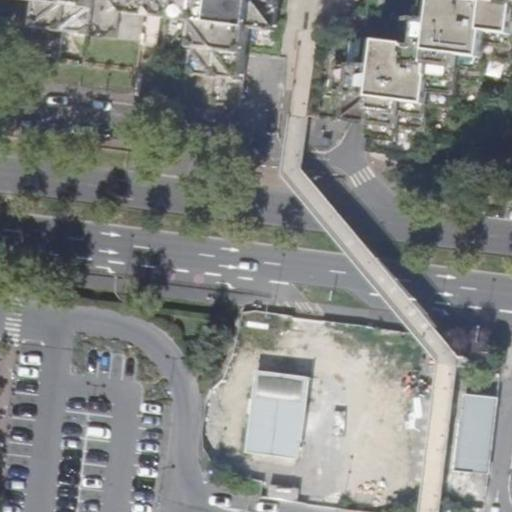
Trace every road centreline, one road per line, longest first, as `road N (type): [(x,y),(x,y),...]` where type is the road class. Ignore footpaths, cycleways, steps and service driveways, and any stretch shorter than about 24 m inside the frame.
road 1 (secondary): [(0,232),(511,298)]
road 2 (secondary): [(511,243),(0,178)]
